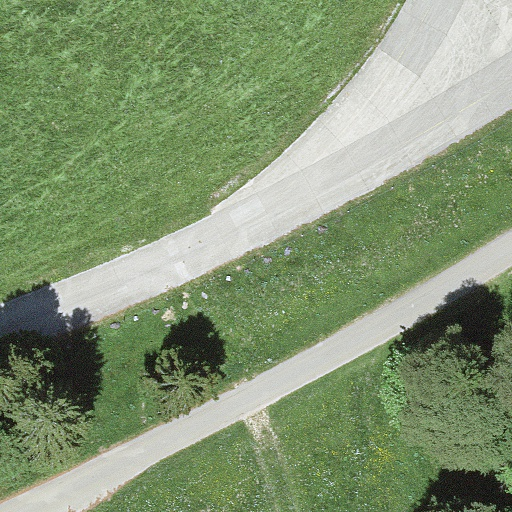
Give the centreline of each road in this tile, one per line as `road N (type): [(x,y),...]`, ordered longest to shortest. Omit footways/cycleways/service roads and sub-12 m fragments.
road 1 (track): [(511,81),(329,186),(0,339)]
road 2 (track): [(329,186),(440,31),(449,0)]
road 3 (track): [(292,511),(280,461),(249,400)]
